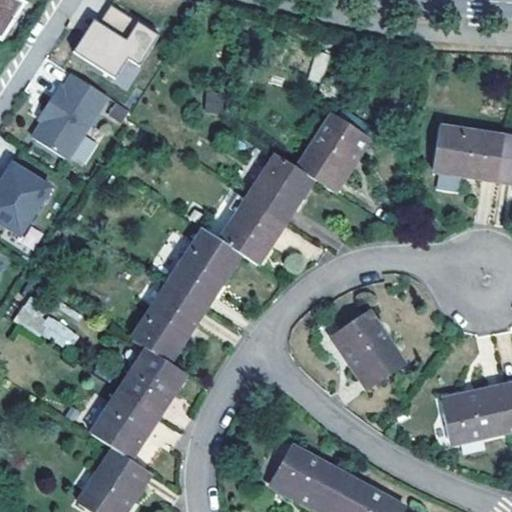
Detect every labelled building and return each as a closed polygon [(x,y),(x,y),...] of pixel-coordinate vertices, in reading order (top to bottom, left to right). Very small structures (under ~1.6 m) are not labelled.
[(0,0),(0,39),(1,40),(25,3),(19,0),(0,0)] [(93,21),(72,53),(114,80),(127,61),(139,68),(158,37),(110,6),(98,24),(93,21)] [(107,98),(72,76),(64,89),(60,86),(43,113),(47,115),(41,124),(32,139),(66,161),(107,98)] [(208,89),(205,107),(221,109),(223,91),(208,89)] [(37,121),(41,124),(47,115),(43,113),(37,121)] [(334,114),(298,169),(314,179),(335,193),(371,138),(334,114)] [(505,137),(441,128),(434,171),(498,181),(505,137)] [(511,138),(505,137),(498,181),(511,182),(511,138)] [(298,169),(277,154),(248,199),(285,223),(314,179),(298,169)] [(13,164),(0,183),(0,223),(20,236),(51,188),(13,164)] [(258,265),(285,223),(248,199),(220,241),(240,254),(258,265)] [(168,284),(206,308),(240,254),(220,241),(203,230),(168,284)] [(147,348),(170,363),(206,308),(168,284),(133,340),(147,348)] [(23,305),(15,326),(69,347),(77,326),(23,305)] [(370,313),(333,337),(370,390),(406,366),(370,313)] [(159,416),(187,374),(170,363),(147,348),(119,391),(159,416)] [(452,445),(511,431),(511,410),(510,403),(507,387),(442,401),(452,445)] [(131,459),(159,416),(119,391),(91,434),(115,449),(131,459)] [(329,511),(349,477),(292,446),(271,487),(317,511),(329,511)] [(131,459),(115,449),(79,505),(88,511),(126,511),(153,473),(131,459)] [(349,477),(329,511),(402,511),(405,508),(349,477)]
